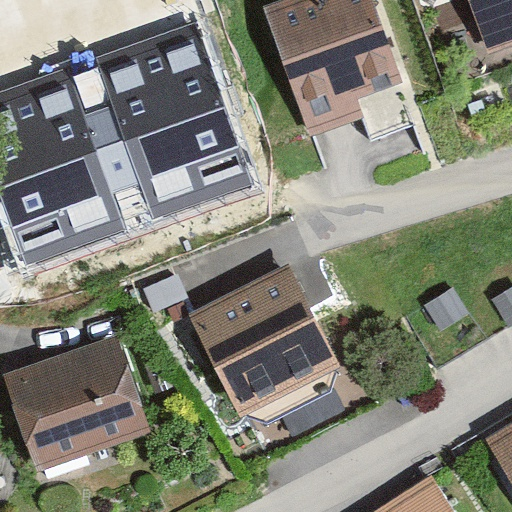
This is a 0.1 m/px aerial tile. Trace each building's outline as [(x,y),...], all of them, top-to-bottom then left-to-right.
[(373,0),(300,0),(263,14),(298,110),(400,73),(373,0)] [(511,0),(474,0),(490,42),(511,33),(511,0)] [(0,93),(0,193),(27,268),(129,232),(116,194),(141,185),(154,223),(255,187),(196,24),(97,59),(113,104),(84,114),(68,69),(0,93)] [(285,275),(199,319),(245,411),(332,367),(285,275)] [(118,334),(5,377),(41,470),(154,428),(118,334)] [(511,426),(483,444),(511,490),(511,426)] [(453,511),(433,480),(381,511),(453,511)]
